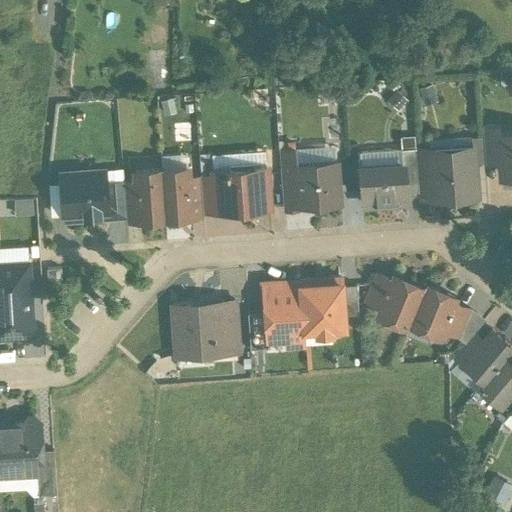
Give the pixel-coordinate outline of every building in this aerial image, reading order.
[(499,123),(482,125),(484,152),(499,151),(500,151),(499,134),(500,134),(499,123)] [(511,132),(500,134),(499,134),(500,151),(499,151),(500,173),(501,173),(506,177),(511,172),(511,171),(511,132)] [(471,145),(429,148),(433,197),(433,199),(475,196),(471,145)] [(429,148),(416,149),(418,185),(419,198),(433,197),(429,148)] [(416,149),(400,150),(402,166),(405,166),(406,186),(418,185),(416,149)] [(335,161),(295,164),(296,172),(299,204),(338,201),(335,161)] [(263,175),(251,176),(250,167),(211,170),(211,175),(212,175),(215,210),(268,206),(265,166),(263,166),(263,175)] [(402,166),(360,169),(362,205),(407,201),(406,186),(405,166),(402,166)] [(187,167),(161,169),(165,217),(190,215),(187,177),(187,167)] [(104,169),(79,171),(70,181),(61,182),(63,214),(85,212),(85,215),(99,214),(99,211),(106,211),(108,211),(106,183),(104,169)] [(161,169),(134,171),(135,181),(137,217),(137,219),(165,217),(161,169)] [(296,172),(280,173),(281,175),(283,209),(300,208),(299,204),(296,172)] [(211,175),(200,176),(203,211),(215,210),(212,175),(211,175)] [(200,176),(187,177),(190,212),(203,211),(200,176)] [(123,181),(106,183),(108,211),(106,211),(107,219),(126,217),(123,181)] [(135,181),(123,181),(126,217),(137,217),(135,181)] [(33,195),(0,196),(0,207),(0,214),(34,213),(33,195)] [(0,337),(35,336),(30,259),(0,260),(0,337)] [(61,266),(47,267),(47,277),(61,277),(61,266)] [(391,279),(376,273),(365,298),(380,304),(381,305),(391,279)] [(339,277),(301,279),(305,328),(343,325),(342,312),(340,286),(339,277)] [(301,279),(262,282),(265,311),(267,339),(285,338),(286,345),(306,343),(305,336),(305,328),(301,279)] [(410,282),(404,285),(391,279),(381,305),(380,304),(379,307),(384,313),(391,317),(398,315),(410,320),(411,315),(423,286),(411,281),(410,282)] [(439,288),(425,282),(423,286),(411,315),(424,321),(426,327),(434,331),(442,328),(443,326),(442,326),(453,300),(441,295),(439,289),(439,288)] [(355,285),(340,286),(342,312),(357,311),(355,285)] [(234,298),(220,299),(221,304),(222,304),(224,329),(236,328),(234,298)] [(220,299),(172,302),(175,353),(226,349),(224,329),(222,304),(221,304),(220,299)] [(453,300),(442,326),(443,326),(458,332),(469,306),(453,300)] [(267,339),(265,311),(249,312),(251,348),(268,347),(267,341),(267,339)] [(463,361),(484,379),(484,380),(508,352),(511,348),(511,345),(510,343),(510,341),(504,336),(501,336),(492,328),(481,340),(463,361)] [(472,332),(454,353),(463,361),(481,340),(472,332)] [(508,352),(484,380),(484,379),(479,385),(500,404),(511,390),(511,348),(508,352)] [(24,418),(0,419),(0,469),(36,467),(43,466),(42,445),(40,417),(39,417),(39,416),(34,413),(28,413),(24,417),(24,418)] [(53,444),(42,445),(43,466),(36,467),(38,489),(56,488),(53,444)] [(497,474),(487,493),(501,500),(511,481),(497,474)]
